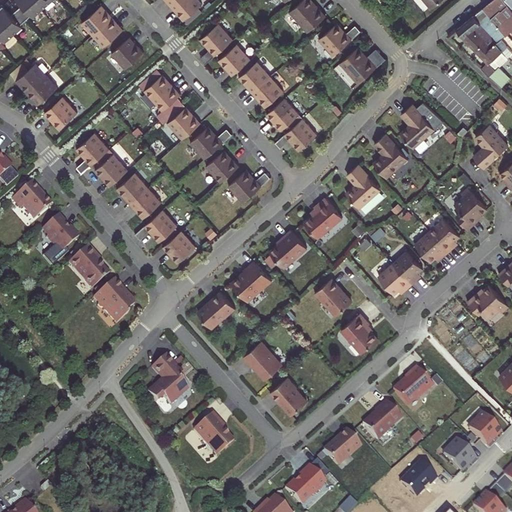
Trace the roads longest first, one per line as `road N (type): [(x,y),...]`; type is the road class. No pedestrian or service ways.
road 1 (residential): [(277,441),(296,434),(403,338),(419,304),(511,224)]
road 2 (residential): [(173,296),(0,109)]
road 3 (residential): [(136,0),(300,184)]
road 4 (residential): [(300,184),(399,74),(394,49),(349,0)]
road 5 (residential): [(160,310),(277,441)]
road 6 (residential): [(173,296),(300,184)]
road 7 (residential): [(106,373),(167,460),(185,511)]
road 8 (residential): [(0,474),(106,373)]
